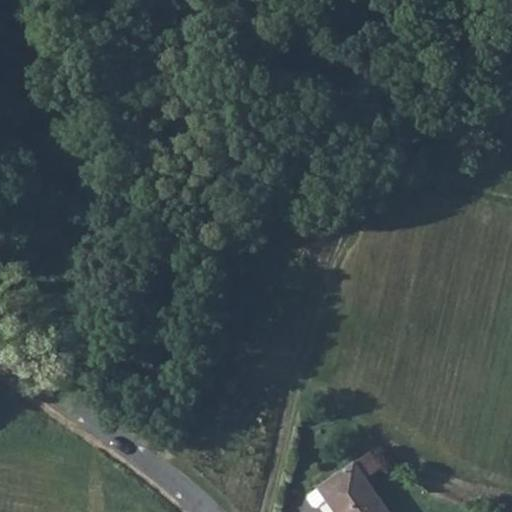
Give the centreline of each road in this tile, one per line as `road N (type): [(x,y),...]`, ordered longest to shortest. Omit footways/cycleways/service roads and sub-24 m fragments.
road 1 (track): [(267,511),(303,349),(367,194)]
road 2 (tertiary): [(0,353),(198,511)]
road 3 (track): [(367,194),(511,206)]
